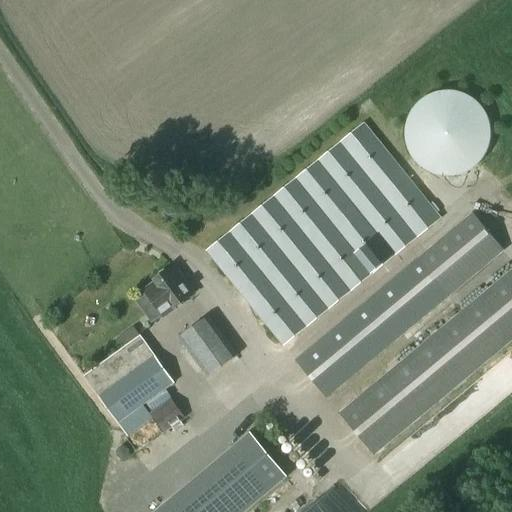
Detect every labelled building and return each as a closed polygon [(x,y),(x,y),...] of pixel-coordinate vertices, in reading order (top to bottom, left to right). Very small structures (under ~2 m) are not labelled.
[(284,347),(440,220),(364,126),(208,253),(284,347)] [(448,299),(504,252),(474,215),(417,262),(297,362),(327,399),(448,299)] [(163,317),(193,295),(173,267),(155,280),(157,282),(145,291),(163,317)] [(511,270),(340,414),(346,421),(374,455),(494,355),(511,338),(511,270)] [(207,377),(237,355),(207,316),(178,338),(207,377)] [(118,422),(144,404),(163,391),(173,383),(141,337),(86,375),(118,422)] [(151,414),(164,432),(183,419),(170,401),(151,414)] [(251,434),(219,460),(256,504),(288,478),(251,434)] [(246,511),(256,504),(219,460),(156,511),(246,511)]
